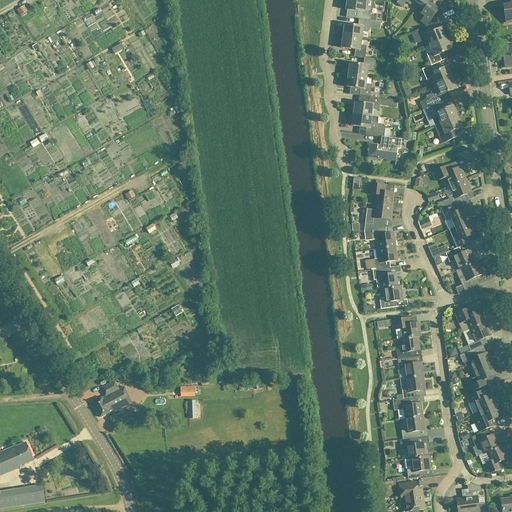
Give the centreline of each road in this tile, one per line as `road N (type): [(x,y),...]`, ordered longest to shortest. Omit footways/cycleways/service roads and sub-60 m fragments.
road 1 (tertiary): [(129,511),(113,465),(0,286)]
road 2 (unknown): [(0,255),(183,155)]
road 3 (unclassified): [(343,176),(321,59),(328,0)]
road 4 (unclassified): [(458,462),(438,300)]
road 5 (residential): [(511,293),(493,145)]
road 6 (residential): [(493,145),(473,0)]
